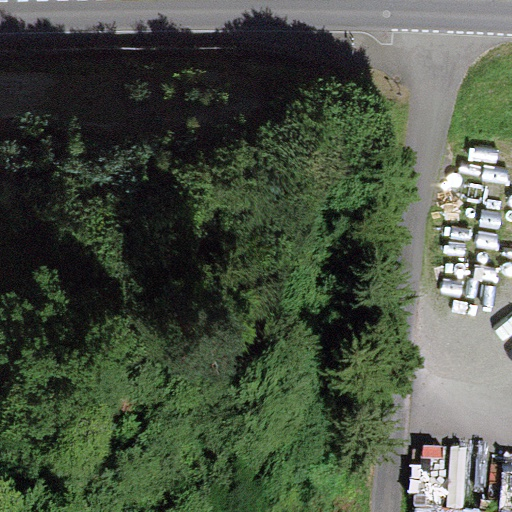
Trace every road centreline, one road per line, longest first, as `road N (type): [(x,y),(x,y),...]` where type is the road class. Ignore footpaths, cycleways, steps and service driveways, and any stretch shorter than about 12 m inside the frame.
road 1 (unclassified): [(433,0),(386,511)]
road 2 (secondary): [(0,5),(433,0)]
